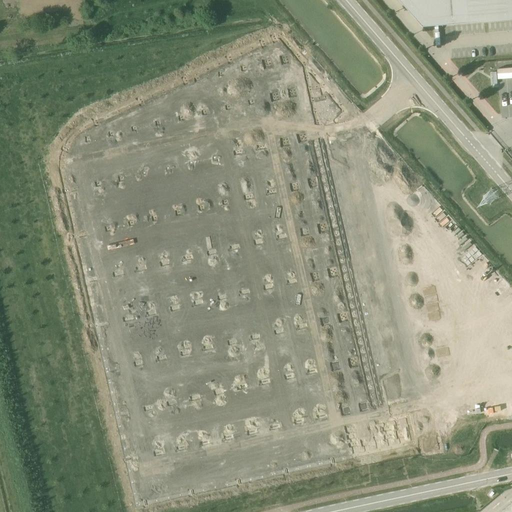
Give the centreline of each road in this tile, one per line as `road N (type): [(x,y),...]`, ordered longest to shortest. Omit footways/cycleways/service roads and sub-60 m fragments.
road 1 (unclassified): [(511,192),(344,0)]
road 2 (unclassified): [(511,475),(329,511)]
